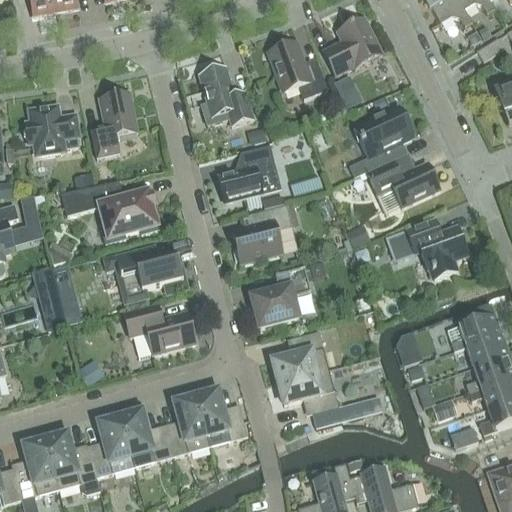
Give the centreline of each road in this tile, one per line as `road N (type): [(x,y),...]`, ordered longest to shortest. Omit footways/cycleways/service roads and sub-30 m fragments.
road 1 (residential): [(228,361),(150,39)]
road 2 (residential): [(0,433),(213,373),(228,361)]
road 3 (residential): [(477,179),(386,0)]
road 4 (residential): [(279,511),(246,373),(228,361)]
road 5 (residential): [(150,39),(0,67)]
road 6 (residential): [(275,0),(150,39)]
